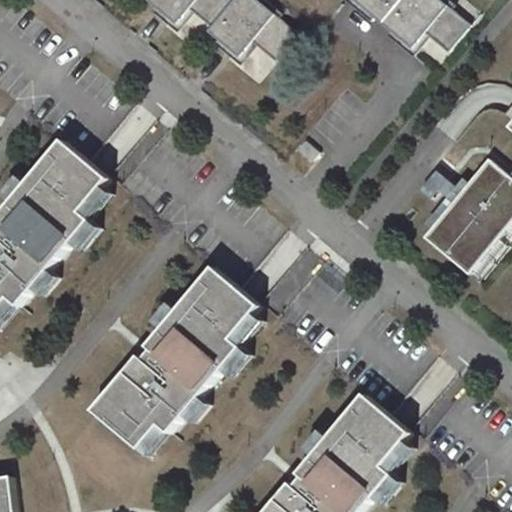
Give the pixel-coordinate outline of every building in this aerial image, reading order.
[(232,0),(230,0),(145,0),(154,6),(151,10),(175,32),(191,11),(208,27),(232,0)] [(295,32),(259,0),(231,0),(232,0),(208,27),(207,29),(217,36),(214,41),(239,63),(255,43),(272,58),(295,32)] [(468,24),(439,0),(354,0),(411,46),(424,31),(445,50),(468,24)] [(0,311),(12,298),(21,306),(94,221),(83,212),(110,179),(65,141),(0,218),(0,223),(2,225),(0,226),(0,311)] [(511,227),(511,192),(482,170),(427,235),(475,271),(511,227)] [(142,355),(96,410),(141,449),(162,424),(171,432),(244,348),(234,339),(262,307),(217,268),(148,348),(152,351),(146,359),(142,355)] [(292,483),(267,511),(362,511),(395,475),(384,466),(411,433),(366,395),(298,475),(302,479),(295,486),(292,483)] [(0,511),(18,511),(14,477),(0,478),(0,511)]
